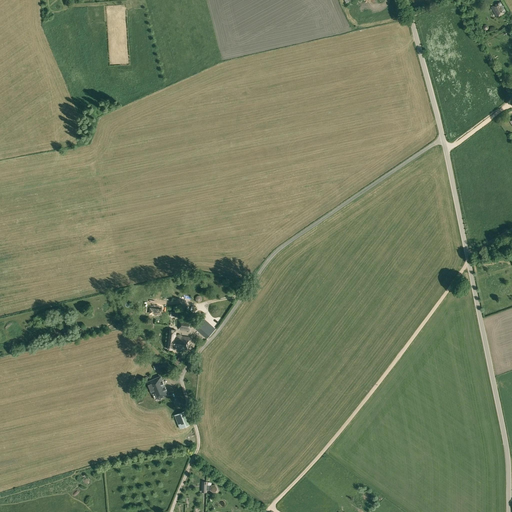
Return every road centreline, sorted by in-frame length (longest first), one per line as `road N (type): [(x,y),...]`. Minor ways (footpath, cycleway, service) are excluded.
road 1 (unclassified): [(171,511),(198,446),(181,382),(190,362),(277,250),(443,138)]
road 2 (unclassified): [(508,511),(506,447),(443,138)]
road 3 (track): [(263,511),(350,417),(467,257),(511,229)]
road 4 (unclassified): [(443,138),(405,0)]
